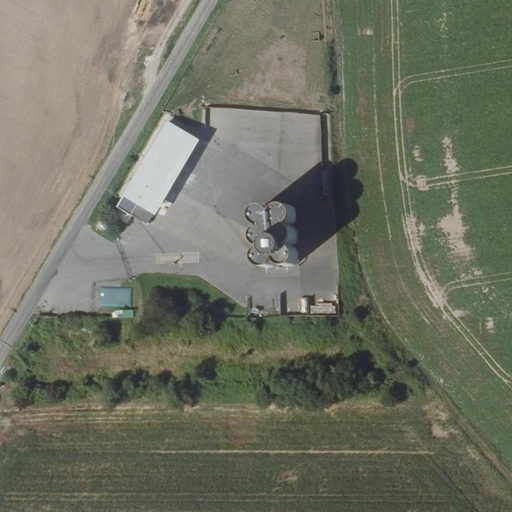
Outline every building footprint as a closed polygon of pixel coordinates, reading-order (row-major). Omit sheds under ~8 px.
[(168,120),(118,205),(148,223),(155,211),(152,209),(195,136),(168,120)] [(252,216),(252,202),(240,202),(240,216),(252,216)] [(297,249),(292,246),(297,242),(299,239),(300,235),(299,232),(297,229),(295,227),(291,225),(295,222),(298,217),(298,212),(295,207),(290,205),(284,205),(281,208),(278,212),(275,208),(272,206),(268,205),(264,206),(262,207),(258,211),(257,216),(258,219),(261,223),(263,225),(267,226),(261,230),(259,233),(259,236),(259,240),(260,243),(262,245),(267,247),(263,250),(261,253),(260,256),(261,262),(263,265),(268,268),(274,267),(277,265),(279,263),(281,259),(282,263),(287,266),(290,267),(294,266),(297,265),(300,260),(301,257),(300,254),(297,249)] [(131,307),(132,287),(100,287),(100,306),(131,307)] [(291,300),(282,300),(282,314),(308,315),(309,291),(292,291),(291,300)] [(222,308),(224,297),(217,295),(215,307),(222,308)]
